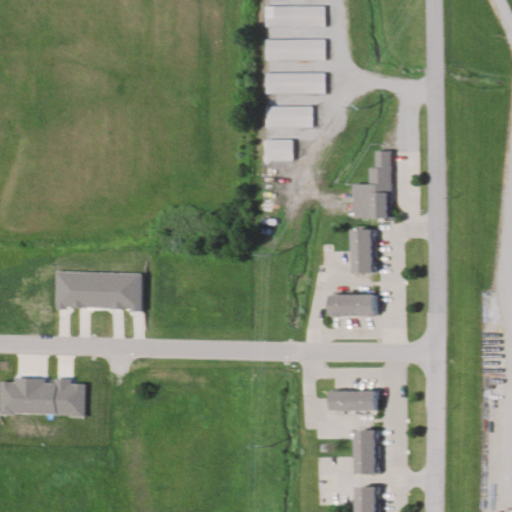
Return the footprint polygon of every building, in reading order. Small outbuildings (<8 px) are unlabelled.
[(265,5),(325,5),(325,27),(265,27),(265,5)] [(267,39),(327,39),(327,61),(267,61),(267,39)] [(267,71),(327,71),(327,93),(267,93),(267,71)] [(267,105),(314,105),(314,127),(267,127),(267,105)] [(265,141),(295,140),(296,158),(266,159),(265,141)] [(355,217),(354,184),(370,184),(370,167),(377,167),(376,149),(393,149),(394,193),(386,193),(387,216),(355,217)] [(354,274),(353,230),(376,230),(376,273),(354,274)] [(379,315),(336,316),(335,294),(379,293),(379,315)] [(379,411),(335,412),(335,390),(378,389),(379,411)] [(358,474),(357,430),(379,430),(380,473),(358,474)] [(358,511),(358,487),(381,486),(381,511),(358,511)]
